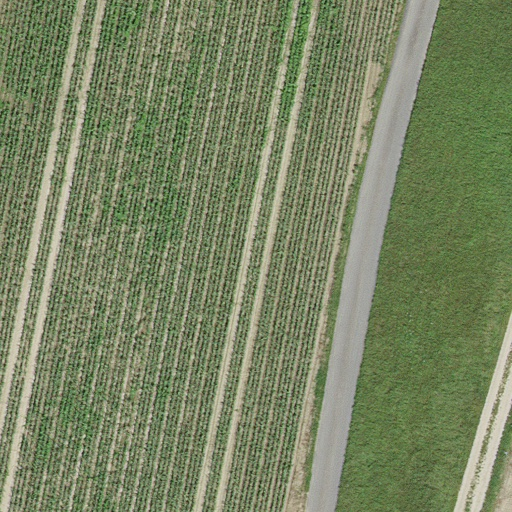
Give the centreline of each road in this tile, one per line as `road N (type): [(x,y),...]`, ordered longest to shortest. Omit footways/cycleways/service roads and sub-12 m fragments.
road 1 (track): [(424,0),(323,511)]
road 2 (track): [(464,511),(511,339)]
